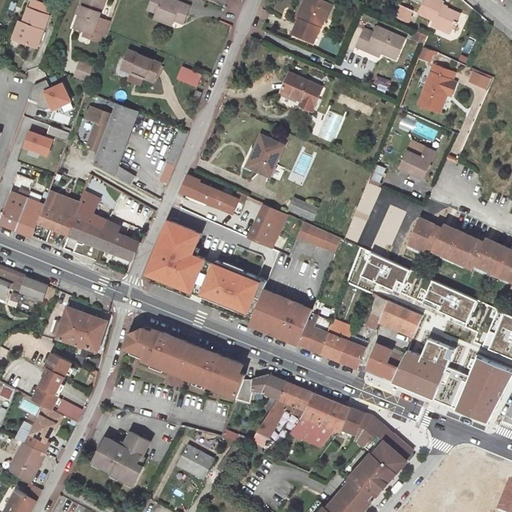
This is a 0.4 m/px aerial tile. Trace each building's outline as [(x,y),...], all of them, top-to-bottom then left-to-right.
[(32,0),(29,8),(47,15),(51,6),(34,0),(32,0)] [(99,41),(104,43),(112,22),(99,17),(105,0),(82,0),(80,5),(83,6),(75,27),(85,31),(93,33),(91,38),(99,41)] [(183,24),(190,6),(175,0),(151,0),(148,10),(156,13),(154,18),(163,22),(166,17),(174,20),(183,24)] [(301,19),(299,18),(293,33),(313,42),(325,17),(322,16),(328,3),(322,0),(317,0),(317,2),(312,0),(307,0),(304,8),(306,9),(301,19)] [(444,2),(439,0),(425,0),(419,13),(435,20),(434,20),(452,28),(455,20),(457,21),(460,14),(442,6),(444,2)] [(327,18),(333,5),(328,3),(322,16),(325,17),(327,18)] [(393,15),(407,21),(412,10),(399,4),(393,15)] [(29,8),(28,8),(23,22),(25,23),(19,40),(37,47),(49,15),(47,15),(29,8)] [(166,17),(163,22),(171,25),(174,20),(166,17)] [(452,28),(434,20),(433,23),(450,31),(452,28)] [(19,40),(25,23),(23,22),(20,21),(13,38),(19,40)] [(405,39),(377,26),(375,33),(365,29),(357,46),(367,51),(369,47),(381,52),(396,59),(405,39)] [(428,35),(415,29),(412,37),(425,43),(428,35)] [(381,52),(369,47),(367,51),(379,56),(381,52)] [(434,52),(423,47),(419,56),(431,61),(434,52)] [(154,81),(162,63),(129,50),(121,68),(132,72),(133,69),(147,75),(146,78),(154,81)] [(90,81),(95,67),(80,62),(75,75),(90,81)] [(448,90),(452,92),(456,82),(452,81),(455,73),(444,69),(434,65),(419,104),(440,112),(446,94),(448,90)] [(182,67),(178,78),(196,86),(201,75),(182,67)] [(146,78),(147,75),(133,69),(132,72),(146,78)] [(474,71),(470,80),(487,88),(491,78),(474,71)] [(311,82),(290,72),(282,91),(302,100),(300,105),(313,111),(321,92),(309,86),(311,82)] [(34,85),(29,98),(38,102),(37,106),(46,109),(52,106),(54,109),(71,101),(63,83),(51,89),(47,79),(34,85)] [(323,87),(311,82),(309,86),(321,92),(323,87)] [(100,151),(95,164),(132,184),(136,176),(118,165),(138,112),(117,105),(113,114),(100,151)] [(88,147),(100,151),(113,114),(92,106),(87,118),(97,121),(88,147)] [(333,142),(344,117),(328,110),(317,135),(333,142)] [(31,132),(26,147),(49,155),(56,137),(68,142),(71,133),(52,126),(48,137),(31,132)] [(189,133),(180,130),(177,137),(186,141),(188,136),(189,133)] [(284,145),(261,135),(255,150),(260,152),(252,168),(270,176),(284,145)] [(177,137),(167,162),(175,165),(186,141),(177,137)] [(422,157),(408,150),(400,168),(423,179),(436,151),(427,147),(422,157)] [(260,152),(255,150),(247,166),(252,168),(260,152)] [(167,162),(163,174),(171,177),(175,165),(167,162)] [(379,182),(385,168),(378,164),(372,179),(379,182)] [(235,197),(200,182),(201,180),(189,174),(181,191),(234,213),(238,201),(239,199),(235,197)] [(13,192),(1,223),(33,236),(40,216),(41,216),(42,216),(46,205),(40,202),(43,195),(30,190),(30,192),(21,189),(19,194),(13,192)] [(41,216),(39,223),(69,235),(76,217),(75,217),(79,207),(80,202),(52,191),(46,205),(42,216),(41,216)] [(93,213),(95,213),(100,199),(84,191),(80,202),(79,207),(86,211),(83,218),(89,221),(93,213)] [(237,192),(235,197),(239,199),(238,201),(244,203),(247,196),(237,192)] [(313,206),(295,197),(290,209),(313,220),(316,214),(310,212),(313,206)] [(271,248),(286,215),(264,204),(249,238),(271,248)] [(319,208),(313,206),(310,212),(316,214),(319,208)] [(118,232),(121,226),(95,213),(93,213),(89,221),(83,218),(86,211),(79,207),(75,217),(76,217),(69,235),(101,247),(133,260),(140,242),(118,232)] [(511,253),(485,242),(445,223),(443,228),(420,217),(409,241),(415,244),(416,247),(432,254),(434,250),(446,256),(449,254),(455,257),(461,259),(462,263),(474,268),(476,264),(487,269),(490,268),(496,271),(502,273),(503,277),(511,280),(511,253)] [(341,238),(305,222),(298,236),(335,253),(341,238)] [(219,257),(221,252),(189,239),(188,243),(179,239),(180,236),(174,233),(172,237),(163,233),(149,265),(174,275),(172,280),(173,282),(175,282),(175,281),(178,282),(177,283),(179,284),(180,283),(182,278),(206,288),(210,279),(216,263),(226,267),(229,260),(219,257)] [(255,242),(237,234),(231,247),(250,255),(255,242)] [(412,270),(372,253),(362,277),(394,290),(398,280),(407,283),(412,270)] [(226,267),(216,263),(210,279),(220,282),(226,267)] [(0,265),(0,295),(6,298),(11,287),(23,292),(28,277),(0,265)] [(28,277),(23,292),(43,299),(48,285),(28,277)] [(440,310),(468,322),(478,300),(434,280),(426,297),(443,304),(440,310)] [(52,302),(56,288),(48,285),(43,299),(52,302)] [(308,307),(265,289),(250,324),(289,340),(291,334),(296,336),(301,339),(309,319),(313,309),(308,307)] [(389,300),(374,293),(372,297),(372,302),(374,304),(373,311),(368,326),(377,330),(381,318),(389,300)] [(400,304),(389,300),(381,318),(392,323),(400,304)] [(424,315),(400,304),(392,323),(413,332),(409,340),(411,342),(417,331),(424,315)] [(59,333),(58,337),(76,343),(73,350),(77,352),(79,344),(99,351),(109,321),(68,305),(63,321),(59,333)] [(301,339),(299,344),(303,346),(321,353),(328,332),(333,321),(315,313),(312,320),(309,319),(301,339)] [(511,316),(505,313),(490,349),(511,357),(511,316)] [(63,321),(58,320),(54,331),(59,333),(63,321)] [(338,323),(333,321),(328,332),(333,334),(335,329),(338,323)] [(239,392),(244,379),(246,374),(241,372),(244,364),(156,329),(154,332),(144,327),(132,332),(126,346),(146,354),(144,358),(167,368),(167,367),(169,364),(195,374),(194,378),(193,378),(224,391),(224,390),(226,386),(239,392)] [(335,329),(333,334),(328,332),(321,353),(341,361),(349,340),(341,337),(343,332),(335,329)] [(296,336),(291,334),(289,340),(294,342),(299,344),(301,339),(296,336)] [(368,344),(369,341),(351,334),(349,340),(364,346),(365,343),(368,344)] [(403,358),(393,381),(435,399),(449,366),(456,350),(430,339),(423,357),(406,350),(405,354),(403,358)] [(349,340),(341,361),(358,368),(368,344),(365,343),(364,346),(349,340)] [(366,370),(393,381),(403,358),(391,353),(392,350),(377,343),(366,370)] [(392,350),(391,353),(403,358),(405,354),(393,348),(392,350)] [(45,374),(47,375),(62,383),(68,372),(73,362),(54,352),(47,366),(49,368),(45,374)] [(511,379),(511,369),(480,356),(471,376),(457,408),(489,422),(511,379)] [(169,364),(167,367),(194,378),(195,374),(169,364)] [(471,376),(449,366),(435,399),(457,408),(471,376)] [(42,384),(57,392),(62,383),(47,375),(42,384)] [(255,379),(244,379),(239,392),(238,395),(236,399),(250,403),(253,390),(264,392),(272,395),(267,407),(272,408),(279,398),(287,381),(271,375),(255,379)] [(252,441),(263,448),(269,439),(274,431),(286,407),(303,417),(315,393),(287,381),(279,398),(272,408),(257,431),(252,441)] [(34,399),(46,405),(53,409),(61,394),(57,392),(42,384),(34,399)] [(226,386),(224,390),(238,395),(239,392),(226,386)] [(315,393),(303,417),(289,434),(322,447),(336,429),(341,431),(342,428),(351,407),(315,393)] [(84,410),(63,399),(58,411),(64,415),(79,422),(84,410)] [(46,405),(30,433),(47,442),(53,429),(57,423),(59,425),(64,415),(58,411),(53,409),(46,405)] [(363,511),(373,501),(370,498),(375,493),(376,494),(378,494),(379,493),(408,460),(404,457),(407,454),(407,447),(373,418),(374,417),(373,416),(357,410),(355,413),(350,411),(352,408),(351,407),(342,428),(357,434),(355,439),(358,440),(372,452),(320,511),(363,511)] [(108,408),(105,413),(111,416),(113,410),(108,408)] [(225,428),(224,430),(221,436),(236,442),(239,434),(225,428)] [(125,443),(122,444),(108,437),(105,444),(103,443),(95,460),(102,464),(102,466),(120,475),(120,477),(127,481),(128,479),(135,483),(144,466),(142,465),(146,457),(143,456),(151,441),(132,431),(125,443)] [(239,434),(236,442),(244,446),(248,447),(251,439),(239,434)] [(250,445),(261,452),(263,448),(252,441),(250,445)] [(9,470),(29,481),(41,461),(42,461),(46,453),(24,442),(9,470)] [(224,473),(242,447),(235,442),(217,468),(224,473)] [(190,470),(204,478),(214,459),(189,445),(180,461),(192,468),(190,470)] [(511,511),(511,476),(508,475),(496,508),(506,511),(511,511)] [(31,511),(37,500),(44,489),(34,484),(28,496),(17,490),(4,511),(31,511)]
